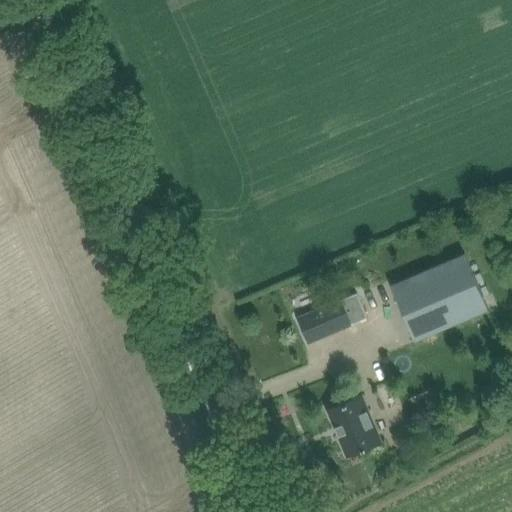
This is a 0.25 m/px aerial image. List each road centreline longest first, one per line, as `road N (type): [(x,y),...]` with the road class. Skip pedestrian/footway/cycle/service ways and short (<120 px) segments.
road 1 (track): [(178,313),(43,0)]
road 2 (unclassified): [(263,511),(178,313)]
